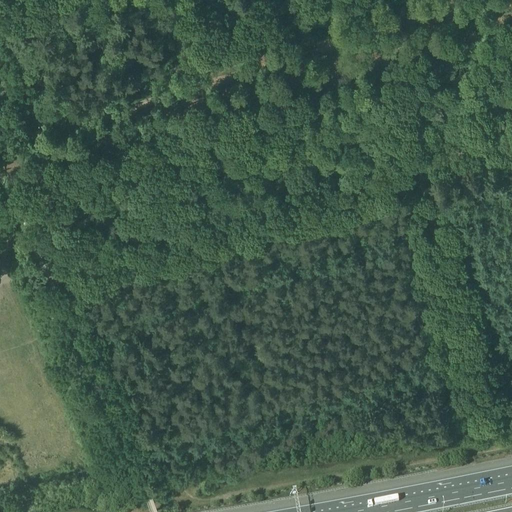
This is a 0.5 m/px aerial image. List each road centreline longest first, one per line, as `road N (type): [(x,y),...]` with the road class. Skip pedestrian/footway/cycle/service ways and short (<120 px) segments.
road 1 (track): [(0,150),(484,0)]
road 2 (motorway): [(511,484),(368,511)]
